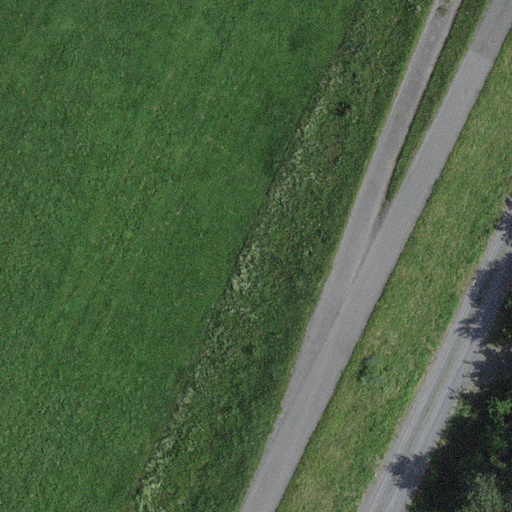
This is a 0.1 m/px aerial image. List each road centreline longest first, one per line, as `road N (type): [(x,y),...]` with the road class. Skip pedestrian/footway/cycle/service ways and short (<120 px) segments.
road 1 (track): [(511,11),(266,511)]
road 2 (track): [(373,293),(367,244),(462,0)]
road 3 (track): [(404,511),(511,287)]
